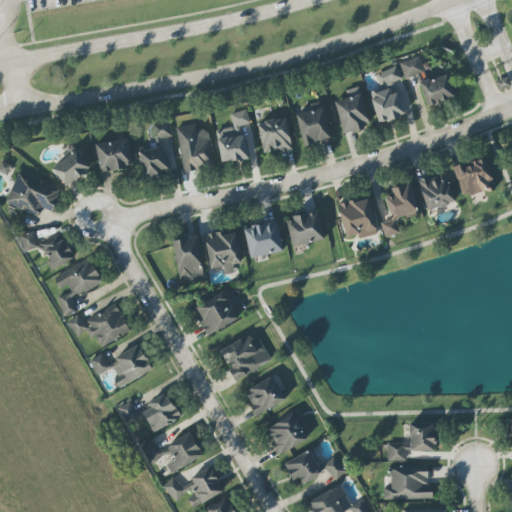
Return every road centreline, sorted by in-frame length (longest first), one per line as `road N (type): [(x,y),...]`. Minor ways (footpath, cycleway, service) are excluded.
road 1 (secondary): [(0,113),(203,78),(337,42),(447,0)]
road 2 (residential): [(511,108),(346,169),(123,224)]
road 3 (residential): [(123,224),(122,247),(272,511)]
road 4 (secondary): [(316,0),(0,64)]
road 5 (residential): [(447,0),(496,115)]
